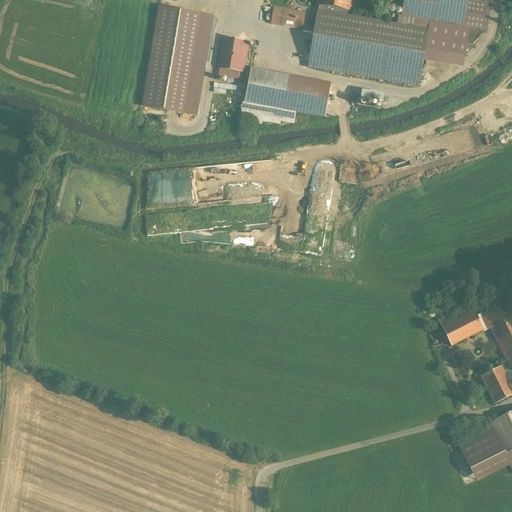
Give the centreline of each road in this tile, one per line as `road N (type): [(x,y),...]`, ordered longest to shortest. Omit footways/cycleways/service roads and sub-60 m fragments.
road 1 (track): [(0,406),(6,266),(55,155),(67,148),(134,167),(346,145),(420,127),(511,90)]
road 2 (track): [(341,114),(337,81),(273,66),(257,19)]
